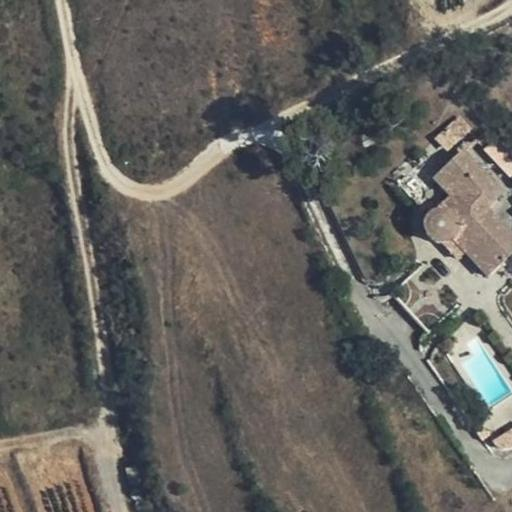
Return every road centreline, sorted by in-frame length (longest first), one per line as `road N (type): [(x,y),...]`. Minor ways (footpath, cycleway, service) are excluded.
road 1 (track): [(64,0),(74,78),(111,183),(267,134),(482,459),(511,467)]
road 2 (track): [(121,511),(94,422),(0,446)]
